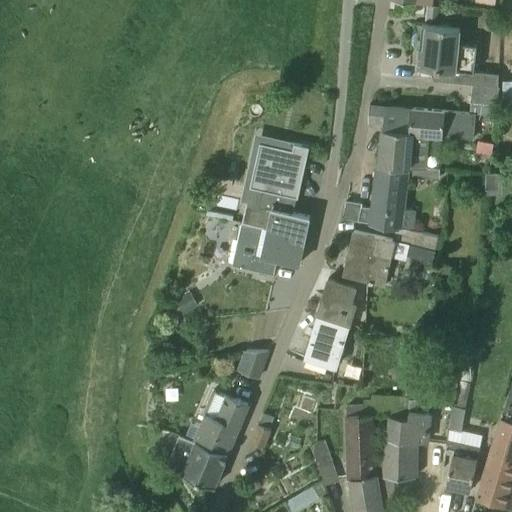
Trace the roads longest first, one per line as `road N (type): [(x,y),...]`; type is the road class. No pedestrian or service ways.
road 1 (unclassified): [(217,511),(323,243),(348,0)]
road 2 (track): [(165,511),(125,444),(133,368)]
